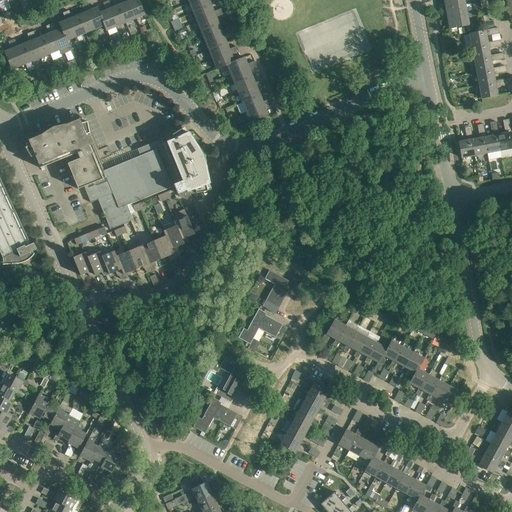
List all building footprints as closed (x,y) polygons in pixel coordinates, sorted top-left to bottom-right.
[(9,2),(7,0),(0,0),(0,7),(1,9),(3,9),(1,5),(9,2)] [(138,0),(123,0),(125,2),(128,1),(135,19),(145,15),(138,0)] [(196,0),(189,3),(193,12),(211,5),(209,0),(196,0)] [(444,0),(446,8),(465,5),(464,0),(444,0)] [(126,23),(135,19),(128,1),(125,2),(118,5),(126,23)] [(118,5),(112,7),(110,4),(104,6),(106,10),(109,9),(117,27),(126,23),(118,5)] [(215,14),(214,11),(211,5),(193,12),(197,22),(215,14)] [(467,11),(465,5),(446,8),(447,18),(471,14),(470,11),(467,11)] [(97,7),(91,10),(89,6),(83,9),(85,12),(87,11),(95,29),(104,26),(100,12),(97,7)] [(107,31),(117,27),(109,9),(106,10),(100,12),(104,26),(107,31)] [(220,16),(219,13),(218,10),(214,11),(215,14),(197,22),(201,31),(219,24),(216,17),(220,16)] [(86,33),(95,29),(87,11),(85,12),(78,15),(86,33)] [(78,15),(72,18),(70,14),(64,16),(66,20),(69,19),(77,37),(86,33),(78,15)] [(447,18),(448,18),(449,28),(469,25),(468,18),(472,17),(471,14),(447,18)] [(67,41),(77,37),(69,19),(66,20),(59,23),(61,28),(67,41)] [(223,33),(222,30),(219,24),(201,31),(205,41),(223,33)] [(61,28),(55,31),(54,27),(48,30),(49,33),(52,32),(59,50),(69,46),(67,41),(61,28)] [(486,36),(499,33),(498,27),(485,30),(485,31),(469,34),(472,47),(488,44),(488,43),(486,36)] [(228,35),(227,32),(225,29),(222,30),(223,33),(205,41),(209,50),(227,43),(224,36),(228,35)] [(50,54),(59,50),(52,32),(49,33),(43,36),(50,54)] [(43,36),(36,38),(35,35),(29,37),(30,41),(33,40),(40,58),(50,54),(43,36)] [(31,62),(40,58),(33,40),(30,41),(24,44),(31,62)] [(502,46),(501,40),(500,40),(488,43),(488,44),(472,47),(474,60),(490,57),(490,55),(489,49),(502,46)] [(24,44),(17,46),(16,43),(10,45),(11,49),(14,47),(22,66),(31,62),(24,44)] [(231,52),(229,49),(227,43),(209,50),(212,60),(231,52)] [(12,70),(22,66),(14,47),(11,49),(5,51),(12,70)] [(235,54),(234,51),(233,48),(229,49),(231,52),(212,60),(216,69),(227,65),(234,61),(232,55),(235,54)] [(504,59),(503,53),(490,55),(490,57),(474,60),(477,72),(493,70),(492,68),(491,61),(504,59)] [(249,67),(247,64),(245,57),(234,61),(227,65),(230,74),(249,67)] [(67,70),(77,67),(75,62),(74,60),(65,64),(67,70)] [(253,68),(252,65),(251,62),(247,64),(249,67),(230,74),(234,84),(253,76),(250,70),(253,68)] [(506,72),(505,66),(492,68),(493,70),(477,72),(479,85),(495,82),(495,81),(494,74),(506,72)] [(59,75),(58,74),(55,67),(46,70),(48,78),(49,79),(59,75)] [(256,86),(255,83),(253,76),(234,84),(238,93),(256,86)] [(509,84),(508,79),(508,78),(495,81),(495,82),(479,85),(481,98),(498,95),(496,87),(509,84)] [(261,87),(260,84),(259,81),(255,83),(256,86),(238,93),(242,103),(260,95),(258,89),(261,87)] [(264,105),(263,102),(260,95),(242,103),(246,112),(264,105)] [(269,106),(268,103),(266,100),(263,102),(264,105),(246,112),(250,122),(268,114),(265,108),(269,106)] [(511,142),(510,132),(511,132),(509,119),(503,120),(505,133),(498,134),(497,135),(500,151),(511,148),(511,142)] [(79,120),(67,125),(80,158),(92,153),(88,145),(89,144),(85,135),(90,133),(87,122),(81,123),(79,120)] [(497,135),(498,134),(496,121),(490,123),(492,135),(486,137),(484,137),(487,153),(500,151),(497,135)] [(484,137),(486,137),(483,124),(477,125),(480,138),(473,139),(471,139),(474,155),(487,153),(484,137)] [(67,163),(80,158),(67,125),(60,127),(59,126),(53,128),(65,158),(67,163)] [(471,139),(473,139),(470,126),(464,127),(467,140),(458,142),(461,158),(474,155),(471,139)] [(45,166),(65,158),(53,128),(47,131),(48,132),(29,140),(29,141),(24,143),(23,144),(25,147),(31,157),(35,155),(40,168),(45,166)] [(172,135),(173,139),(167,141),(172,154),(196,144),(189,132),(185,134),(181,129),(172,135)] [(91,203),(98,200),(110,229),(133,220),(127,205),(174,186),(178,194),(179,197),(186,199),(188,193),(188,192),(182,179),(177,167),(172,154),(167,141),(163,143),(164,146),(100,173),(89,177),(92,183),(84,186),(84,187),(91,203)] [(200,151),(198,148),(196,144),(172,154),(177,167),(205,155),(201,150),(200,151)] [(70,176),(97,164),(92,153),(80,158),(67,163),(70,171),(69,171),(70,176)] [(206,169),(205,162),(206,162),(205,155),(177,167),(182,179),(206,169)] [(92,183),(89,177),(100,173),(97,164),(70,176),(70,177),(74,183),(75,182),(78,189),(84,187),(84,186),(92,183)] [(206,169),(182,179),(188,192),(194,189),(196,193),(207,191),(206,185),(209,183),(206,169)] [(0,252),(3,258),(6,257),(7,259),(7,264),(18,264),(24,262),(27,261),(32,257),(35,254),(33,251),(36,249),(33,243),(25,247),(0,193),(0,252)] [(184,209),(172,214),(184,244),(188,242),(188,237),(194,234),(184,209)] [(177,246),(184,244),(174,222),(162,227),(164,231),(175,258),(179,256),(177,246)] [(171,261),(175,258),(164,231),(163,231),(166,236),(159,239),(158,239),(153,241),(161,259),(167,256),(171,261)] [(155,262),(161,259),(153,241),(148,243),(149,243),(141,246),(151,271),(156,269),(155,262)] [(147,273),(151,271),(141,246),(134,249),(129,251),(136,269),(142,267),(147,273)] [(109,274),(100,252),(93,255),(91,251),(86,253),(95,275),(101,272),(104,276),(109,274)] [(122,280),(126,279),(114,251),(107,255),(107,254),(102,256),(100,252),(109,274),(116,272),(122,280)] [(130,272),(136,269),(129,251),(124,253),(124,254),(117,256),(115,251),(114,251),(126,279),(131,278),(130,272)] [(90,277),(95,275),(86,253),(78,256),(78,255),(73,257),(80,276),(87,273),(90,277)] [(295,284),(286,279),(269,270),(265,279),(275,284),(263,306),(276,314),(290,288),(292,290),(295,284)] [(153,286),(159,283),(156,274),(150,277),(153,286)] [(283,324),(273,319),(263,314),(264,312),(259,309),(247,330),(244,328),(238,338),(250,344),(259,329),(275,338),(283,324)] [(345,325),(343,324),(335,319),(327,334),(325,333),(322,339),(326,341),(329,336),(336,339),(337,340),(345,325)] [(356,331),(345,325),(337,340),(336,339),(333,345),(336,347),(339,341),(346,345),(348,346),(356,331)] [(367,337),(356,331),(348,346),(346,345),(343,351),(347,353),(350,347),(357,351),(358,352),(367,337)] [(369,358),(377,343),(367,337),(358,352),(357,351),(354,356),(357,358),(360,353),(367,357),(369,358)] [(403,347),(392,341),(392,340),(387,348),(384,356),(393,360),(395,361),(403,347)] [(387,348),(377,343),(369,358),(367,357),(364,362),(368,364),(371,359),(378,362),(380,363),(384,356),(387,348)] [(413,352),(403,347),(395,361),(393,360),(390,366),(393,368),(396,362),(403,366),(405,367),(413,352)] [(424,358),(423,358),(413,352),(405,367),(403,366),(400,372),(404,374),(407,368),(415,373),(416,373),(418,369),(424,358)] [(234,397),(241,384),(244,377),(246,378),(249,373),(224,359),(222,363),(219,368),(229,373),(220,390),(234,397)] [(347,359),(343,368),(347,370),(352,361),(347,359)] [(222,363),(217,360),(215,364),(213,362),(209,368),(217,372),(219,368),(222,363)] [(436,372),(441,362),(437,360),(431,370),(436,372)] [(429,374),(428,374),(418,369),(416,373),(415,373),(410,383),(408,382),(405,388),(409,390),(412,384),(419,388),(420,389),(429,374)] [(4,378),(1,383),(16,391),(15,391),(17,393),(19,390),(22,384),(27,387),(30,382),(24,379),(23,381),(7,372),(4,371),(1,377),(4,378)] [(369,371),(364,380),(369,383),(373,374),(369,371)] [(439,380),(429,374),(420,389),(419,388),(416,394),(419,396),(422,390),(429,394),(431,395),(439,380)] [(325,397),(330,389),(315,380),(309,391),(324,399),(323,401),(329,404),(331,400),(325,397)] [(442,401),(450,386),(439,380),(431,395),(429,394),(426,399),(430,401),(433,396),(440,400),(442,401)] [(16,391),(1,383),(0,382),(0,396),(10,402),(14,393),(22,397),(24,393),(19,390),(17,393),(15,391),(16,391)] [(460,392),(452,387),(450,386),(442,401),(440,400),(437,405),(440,407),(443,402),(452,407),(460,392)] [(319,408),(323,401),(324,399),(309,391),(304,402),(318,410),(317,412),(323,415),(325,411),(319,408)] [(50,400),(45,397),(39,394),(29,412),(40,418),(41,416),(50,400)] [(12,403),(10,402),(0,396),(0,410),(6,413),(12,403)] [(243,416),(228,408),(218,403),(219,401),(214,398),(202,420),(198,418),(193,427),(205,433),(214,418),(236,430),(243,416)] [(60,407),(61,405),(50,400),(41,416),(51,422),(52,422),(59,407),(60,407)] [(314,418),(317,412),(318,410),(304,402),(298,412),(313,420),(312,422),(317,425),(319,421),(314,418)] [(51,422),(50,424),(61,429),(61,430),(67,418),(67,419),(69,415),(70,413),(73,409),(61,403),(60,405),(61,405),(60,407),(59,407),(52,422),(51,422)] [(334,404),(330,411),(339,416),(343,409),(334,404)] [(11,416),(6,413),(0,410),(0,423),(6,427),(10,418),(16,421),(18,417),(12,414),(11,416)] [(308,429),(312,422),(313,420),(298,412),(292,423),(307,431),(306,433),(311,436),(313,432),(308,429)] [(511,414),(507,412),(502,422),(511,427),(511,414)] [(69,440),(79,421),(69,415),(67,419),(67,418),(61,430),(61,429),(58,435),(56,434),(53,439),(58,441),(60,436),(69,440)] [(328,415),(319,431),(328,435),(337,419),(328,415)] [(366,417),(363,426),(380,432),(383,423),(366,417)] [(89,430),(78,424),(80,421),(79,421),(69,440),(68,442),(79,448),(89,430)] [(511,439),(511,438),(511,427),(502,422),(496,432),(511,441),(510,443),(511,444),(511,439)] [(8,428),(6,427),(0,423),(0,437),(2,439),(7,430),(12,433),(14,429),(9,426),(8,428)] [(302,439),(306,433),(307,431),(292,423),(286,433),(301,441),(300,443),(306,446),(308,442),(302,439)] [(362,431),(360,430),(358,429),(355,434),(346,429),(338,444),(351,451),(359,436),(362,431)] [(506,450),(510,443),(511,441),(496,432),(490,443),(505,451),(504,453),(509,456),(511,453),(506,450)] [(297,450),(300,443),(301,441),(286,433),(279,446),(300,457),(302,453),(297,450)] [(351,451),(348,456),(358,462),(361,457),(369,442),(372,436),(371,436),(369,434),(366,440),(359,436),(351,451)] [(91,459),(100,442),(90,437),(80,455),(91,461),(92,459),(91,459)] [(369,442),(361,457),(370,462),(373,456),(378,447),(380,448),(383,442),(379,440),(376,446),(369,442)] [(102,465),(111,448),(100,442),(91,459),(92,459),(102,465)] [(500,460),(504,453),(505,451),(490,443),(485,453),(499,462),(498,464),(504,467),(506,463),(500,460)] [(470,447),(465,457),(469,459),(472,455),(475,449),(470,447)] [(101,466),(103,468),(110,471),(107,477),(111,479),(114,473),(112,472),(122,454),(111,448),(102,465),(101,466)] [(494,471),(498,464),(499,462),(485,453),(478,465),(493,473),(492,474),(498,477),(500,474),(494,471)] [(383,462),(382,461),(373,456),(370,462),(365,471),(375,477),(383,462)] [(394,468),(391,466),(383,462),(375,477),(386,483),(394,468)] [(405,474),(400,471),(394,468),(386,483),(396,488),(405,474)] [(415,479),(409,476),(405,474),(396,488),(407,494),(415,479)] [(426,485),(417,481),(415,479),(407,494),(417,500),(421,495),(424,488),(426,485)] [(198,501),(212,494),(207,482),(192,489),(198,501)] [(476,507),(481,495),(465,488),(460,500),(476,507)] [(72,509),(73,507),(78,499),(59,489),(53,500),(55,501),(56,501),(76,511),(77,511),(78,511),(72,509)] [(334,492),(320,504),(327,511),(328,511),(342,500),(334,492)] [(202,511),(218,505),(212,494),(198,501),(202,511)] [(436,496),(434,495),(432,494),(429,499),(421,495),(417,500),(412,509),(416,511),(426,511),(433,501),(436,496)] [(175,499),(165,504),(168,509),(178,505),(175,499)] [(342,500),(328,511),(344,511),(349,509),(342,500)] [(446,502),(445,501),(443,500),(439,505),(433,501),(426,511),(440,511),(443,507),(446,502)] [(76,511),(56,501),(55,501),(50,511),(76,511)]
